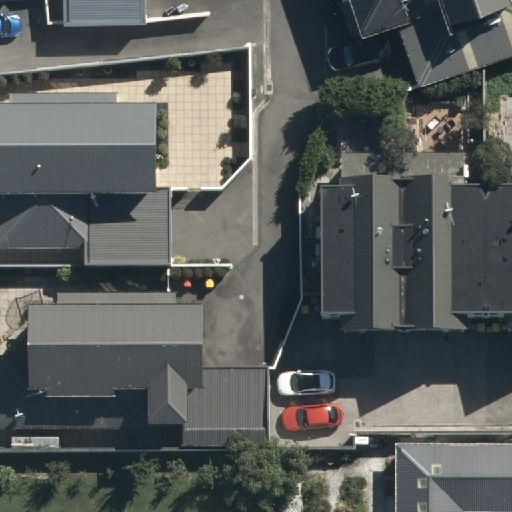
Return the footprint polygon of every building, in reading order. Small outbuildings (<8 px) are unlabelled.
[(467,69),(443,0),(353,0),(366,36),(400,24),(420,85),(467,69)] [(511,0),(443,0),(467,69),(485,63),(511,54),(511,0)] [(0,112),(0,201),(157,204),(158,114),(117,114),(117,99),(12,98),(12,113),(0,112)] [(486,191),(488,322),(511,321),(511,155),(507,155),(508,190),(486,191)] [(341,193),(322,193),(323,322),(354,322),(354,341),(404,341),(404,336),(402,192),(402,157),(341,158),(341,193)] [(402,157),(402,192),(404,336),(468,335),(468,322),(488,322),(486,191),(466,191),(466,157),(402,157)] [(198,312),(26,313),(26,406),(139,405),(140,433),(181,433),(180,403),(199,403),(198,312)] [(511,511),(511,445),(397,444),(395,511),(463,511),(464,511),(511,511)]
